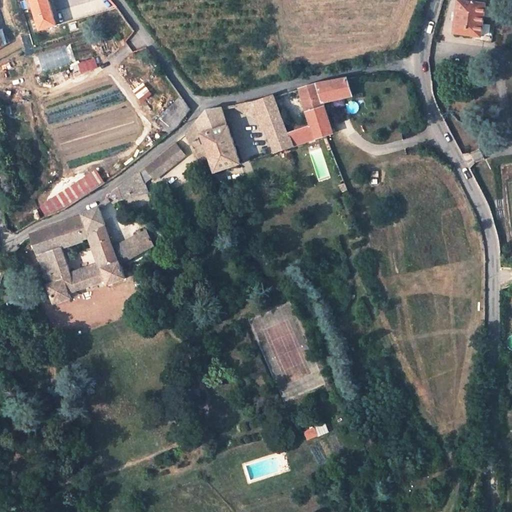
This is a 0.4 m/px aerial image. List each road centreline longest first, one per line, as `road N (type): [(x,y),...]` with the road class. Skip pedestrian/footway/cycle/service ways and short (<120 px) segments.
road 1 (unclassified): [(489,511),(488,231),(430,115),(413,60)]
road 2 (residential): [(5,246),(91,201),(188,124),(196,105)]
road 3 (residential): [(196,105),(413,60)]
road 4 (residential): [(196,105),(117,0)]
